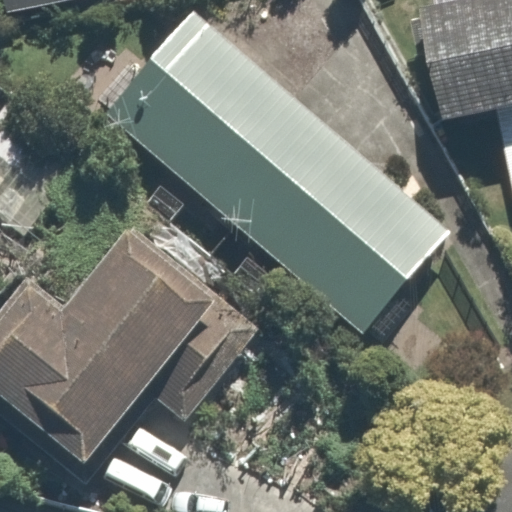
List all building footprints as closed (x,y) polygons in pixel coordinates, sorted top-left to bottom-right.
[(85,0),(0,0),(0,18),(86,2),(85,0)] [(511,0),(409,0),(435,113),(511,95),(511,0)] [(444,231),(175,10),(89,115),(358,336),(444,231)] [(511,107),(490,112),(507,199),(511,197),(511,107)] [(29,288),(0,317),(0,427),(57,482),(143,393),(172,421),(247,343),(126,225),(48,306),(29,288)]
